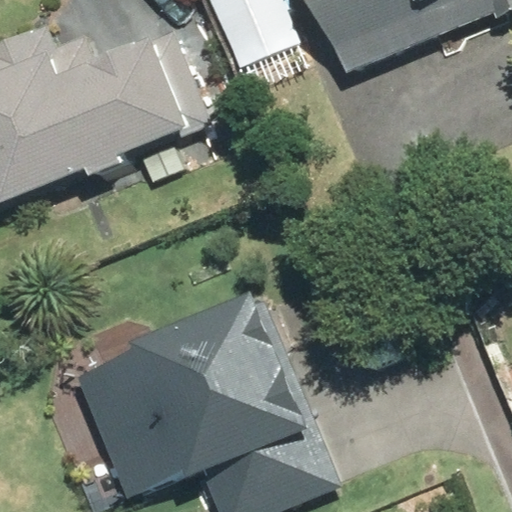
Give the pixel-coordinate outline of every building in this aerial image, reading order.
[(299,0),(259,0),(277,35),(309,19),(299,0)] [(511,0),(331,0),(369,86),(511,23),(511,0)] [(204,170),(193,144),(230,128),(192,37),(119,67),(111,48),(104,32),(77,43),(69,24),(0,52),(0,224),(130,170),(133,178),(160,167),(168,185),(204,170)] [(374,293),(334,309),(364,385),(404,369),(374,293)] [(97,335),(111,369),(99,374),(150,504),(226,474),(241,511),(302,511),(363,488),(340,429),(351,425),(299,295),(164,348),(150,315),(97,335)]
